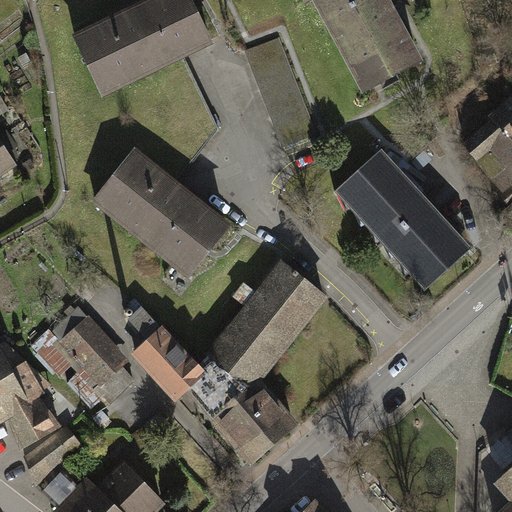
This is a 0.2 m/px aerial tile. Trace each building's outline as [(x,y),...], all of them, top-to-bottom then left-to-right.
[(193,0),(144,0),(75,33),(104,95),(183,57),(214,43),(193,0)] [(317,0),(367,90),(418,62),(384,0),(317,0)] [(277,40),(247,51),(281,144),(311,133),(277,40)] [(497,70),(482,80),(491,94),(499,89),(502,93),(509,88),(497,70)] [(2,88),(0,88),(0,112),(10,109),(2,88)] [(511,102),(465,145),(511,198),(511,204),(501,214),(511,226),(511,102)] [(0,139),(0,175),(17,164),(0,139)] [(175,185),(132,152),(94,200),(188,275),(227,226),(175,185)] [(338,189),(428,286),(465,252),(375,156),(338,189)] [(284,263),(209,358),(247,386),(256,379),(323,294),(284,263)] [(141,308),(130,318),(150,340),(161,330),(141,308)] [(77,309),(51,334),(55,338),(51,342),(47,339),(35,349),(59,376),(77,357),(84,365),(79,371),(109,401),(133,379),(119,365),(115,348),(77,309)] [(188,361),(161,330),(150,340),(136,352),(176,395),(187,384),(215,414),(247,386),(209,358),(198,367),(191,358),(188,361)] [(0,415),(9,410),(21,445),(57,425),(36,396),(39,393),(24,366),(14,372),(0,347),(0,415)] [(215,414),(253,459),(294,423),(256,379),(247,386),(215,414)] [(65,427),(23,455),(35,484),(55,501),(79,481),(61,463),(81,444),(65,427)] [(160,511),(165,508),(121,463),(94,490),(85,482),(54,511),(160,511)] [(511,511),(511,471),(498,484),(511,498),(511,504),(503,511),(511,511)]
